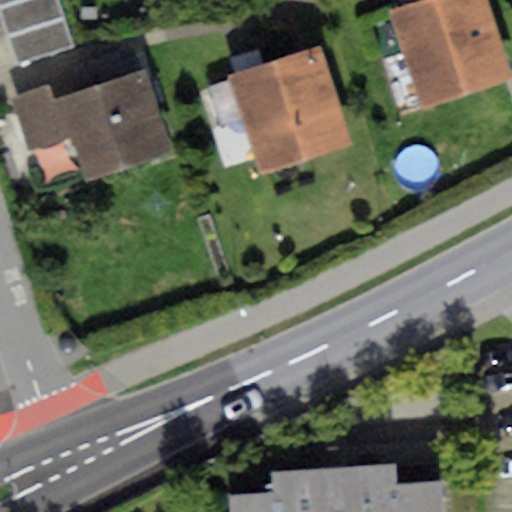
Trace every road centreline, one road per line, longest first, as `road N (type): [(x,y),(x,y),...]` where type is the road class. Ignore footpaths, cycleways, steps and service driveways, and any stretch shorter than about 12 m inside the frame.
road 1 (primary): [(511,252),(68,461)]
road 2 (residential): [(68,461),(0,289)]
